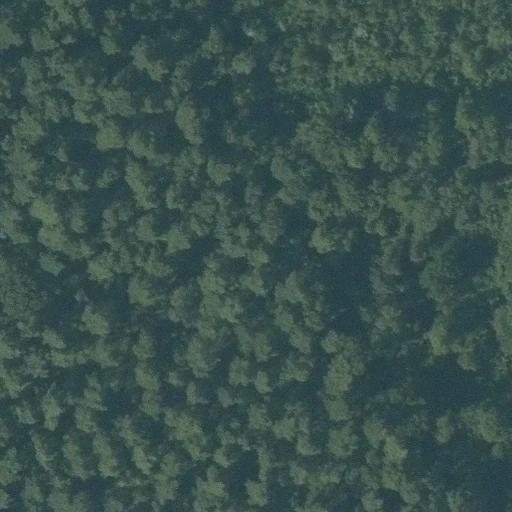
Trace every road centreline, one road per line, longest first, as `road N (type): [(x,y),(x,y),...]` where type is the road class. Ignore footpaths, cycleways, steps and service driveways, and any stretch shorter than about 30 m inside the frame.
road 1 (track): [(477,511),(278,133)]
road 2 (track): [(194,0),(278,133)]
